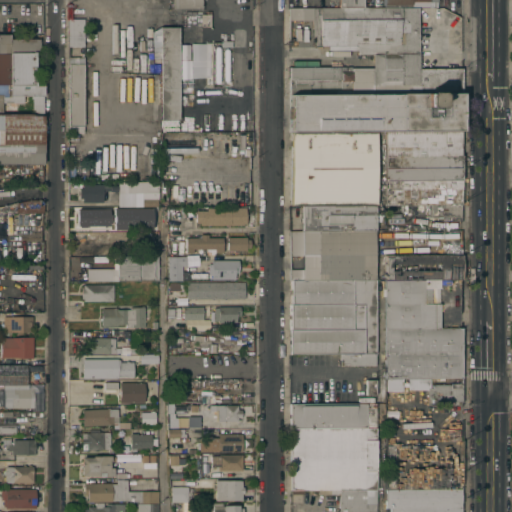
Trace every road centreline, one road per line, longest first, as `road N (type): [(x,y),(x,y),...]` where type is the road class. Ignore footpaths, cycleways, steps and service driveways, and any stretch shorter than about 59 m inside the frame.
road 1 (residential): [(273,0),(271,511)]
road 2 (residential): [(56,0),(56,511)]
road 3 (primary): [(491,320),(491,82)]
